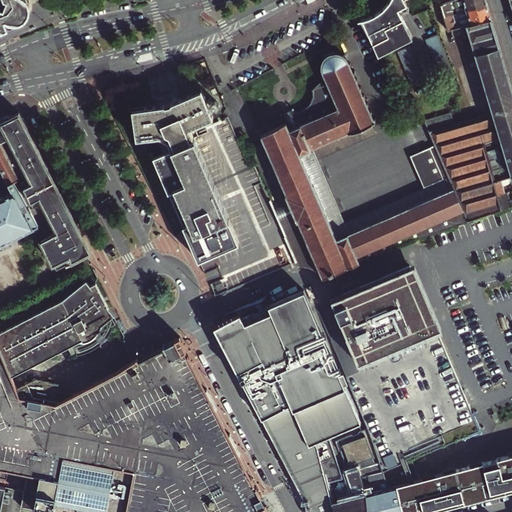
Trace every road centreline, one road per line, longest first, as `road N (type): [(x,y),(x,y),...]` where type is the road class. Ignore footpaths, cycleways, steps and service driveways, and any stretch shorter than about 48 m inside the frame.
road 1 (residential): [(293,511),(187,308)]
road 2 (residential): [(36,77),(137,274)]
road 3 (residential): [(156,264),(56,74)]
road 4 (primary): [(185,6),(33,44)]
road 5 (primary): [(56,74),(199,37)]
